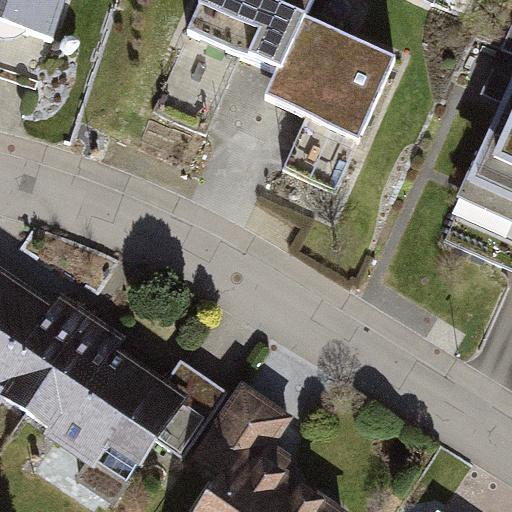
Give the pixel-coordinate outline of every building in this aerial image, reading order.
[(0,0),(0,57),(53,71),(72,0),(0,0)] [(329,0),(209,0),(191,41),(291,85),(318,25),(329,0)] [(419,70),(318,25),(291,85),(277,116),(378,162),(419,70)] [(511,93),(468,188),(511,208),(511,93)] [(0,415),(25,433),(91,334),(0,273),(0,415)] [(200,404),(91,334),(25,433),(143,502),(200,404)] [(248,422),(195,511),(366,511),(376,496),(248,422)]
